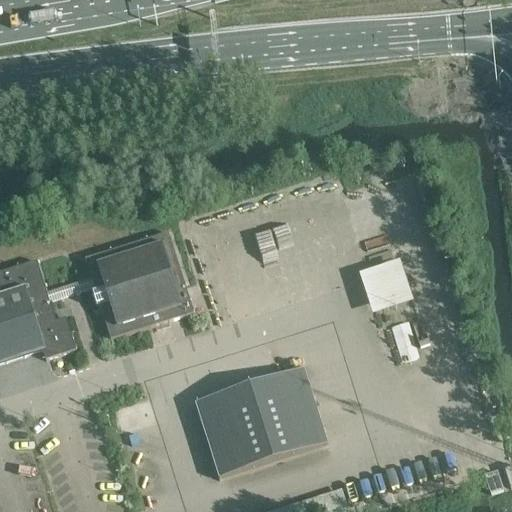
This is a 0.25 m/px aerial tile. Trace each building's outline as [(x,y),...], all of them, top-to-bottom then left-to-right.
[(86,262),(96,296),(93,297),(97,310),(101,309),(111,342),(194,316),(169,236),(86,262)] [(378,315),(418,301),(404,261),(364,274),(378,315)] [(37,264),(0,275),(0,369),(44,355),(47,363),(77,353),(66,321),(56,324),(37,264)] [(415,322),(396,326),(404,362),(423,357),(415,322)] [(329,448),(305,373),(196,407),(220,483),(329,448)] [(503,494),(497,475),(486,478),(492,498),(503,494)] [(347,511),(343,495),(277,511),(347,511)]
